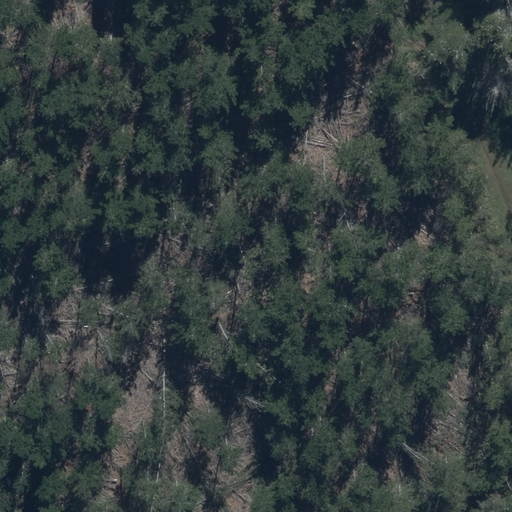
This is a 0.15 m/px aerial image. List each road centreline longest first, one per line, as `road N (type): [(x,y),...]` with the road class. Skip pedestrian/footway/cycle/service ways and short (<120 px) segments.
road 1 (unknown): [(319,511),(274,320),(262,180),(230,0)]
road 2 (track): [(511,229),(468,113),(439,0)]
